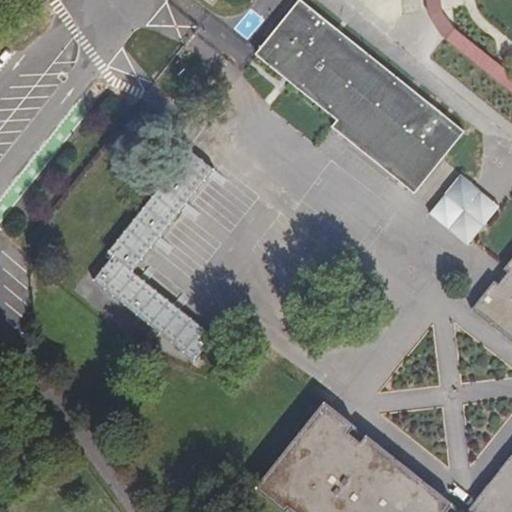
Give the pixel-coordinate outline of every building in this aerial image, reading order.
[(363,93),(444,159),(465,133),(302,0),(258,55),(338,120),(363,93)] [(363,93),(338,120),(422,185),(444,159),(363,93)] [(422,185),(338,120),(335,125),(416,191),(422,185)] [(204,357),(222,329),(138,275),(196,186),(171,170),(95,286),(204,357)] [(432,213),(472,245),(503,206),(464,174),(432,213)] [(288,506),(292,505),(301,510),(300,511),(511,511),(511,262),(477,306),(511,333),(511,452),(462,511),(454,511),(448,506),(452,496),(371,433),(366,441),(351,429),(356,424),(356,419),(326,397),(260,482),(288,506)]
